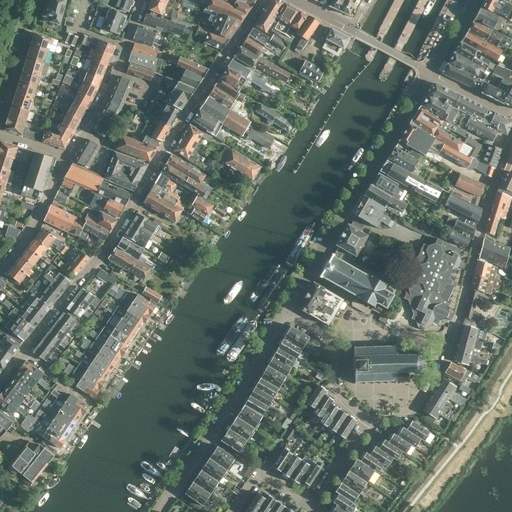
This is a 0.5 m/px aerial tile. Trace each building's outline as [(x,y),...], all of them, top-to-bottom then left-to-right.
[(59,23),(65,0),(48,0),(46,10),(45,10),(43,15),(44,15),(43,19),(59,23)] [(118,0),(116,7),(128,12),(132,0),(118,0)] [(154,12),(153,13),(160,15),(160,14),(162,15),(166,4),(156,0),(151,0),(148,9),(154,12)] [(210,0),(207,8),(224,15),(241,22),(252,7),(234,0),(225,0),(225,3),(222,2),(222,0),(210,0)] [(269,0),(265,8),(276,15),(284,3),(277,0),(269,0)] [(331,0),(329,6),(348,15),(355,0),(331,0)] [(511,5),(499,0),(484,0),(481,8),(511,21),(511,5)] [(299,12),(296,10),(285,3),(276,18),(278,19),(271,32),(279,37),(281,33),(284,35),(286,32),(290,26),(299,12)] [(265,8),(254,26),(266,32),(276,15),(265,8)] [(511,21),(481,8),(474,20),(511,38),(511,21)] [(109,9),(105,18),(125,27),(128,22),(125,20),(127,16),(109,9)] [(307,16),(299,12),(290,26),(286,32),(291,34),(294,28),(298,30),(307,16)] [(153,15),(146,13),(142,24),(169,32),(173,19),(172,18),(171,21),(159,17),(160,15),(153,13),(153,15)] [(229,39),(234,32),(241,22),(224,15),(224,17),(217,14),(215,17),(211,15),(208,20),(213,23),(211,26),(216,28),(214,32),(229,39)] [(315,37),(322,26),(319,23),(308,16),(296,33),(303,38),(298,44),(294,50),(299,53),(308,41),(307,40),(311,35),(315,37)] [(125,27),(105,18),(101,28),(119,36),(121,31),(123,32),(125,27)] [(175,19),(173,19),(169,32),(182,36),(186,23),(175,19)] [(496,47),(497,46),(499,43),(510,48),(511,42),(511,38),(474,20),(467,32),(496,47)] [(140,26),(137,33),(162,41),(164,37),(156,34),(157,31),(140,26)] [(222,50),(228,40),(210,33),(211,31),(199,27),(197,34),(206,37),(204,43),(222,50)] [(252,28),(247,37),(273,53),(278,56),(282,50),(276,46),(275,48),(266,42),(268,38),(252,28)] [(343,49),(349,38),(331,28),(325,39),(343,49)] [(61,41),(67,44),(71,34),(65,32),(61,41)] [(496,47),(467,32),(460,42),(477,51),(487,56),(497,62),(499,57),(502,51),(496,47)] [(31,45),(48,51),(50,44),(52,44),(54,39),(34,33),(31,45)] [(161,45),(162,41),(137,33),(134,41),(152,46),(153,43),(161,45)] [(71,34),(67,44),(73,46),(77,37),(71,34)] [(276,46),(282,50),(284,47),(280,40),(273,35),(269,41),(276,46)] [(271,57),(273,53),(247,37),(241,46),(252,53),(257,55),(260,51),(271,57)] [(90,47),(95,49),(110,56),(114,46),(99,40),(96,45),(92,43),(90,47)] [(460,42),(454,53),(486,70),(490,62),(476,55),(477,51),(460,42)] [(134,44),(132,51),(154,58),(156,51),(134,44)] [(31,45),(27,57),(44,63),(48,51),(31,45)] [(259,56),(252,53),(241,46),(234,56),(234,57),(252,68),(255,63),(285,81),(289,74),(259,56)] [(64,56),(64,57),(69,58),(72,51),(67,49),(64,56)] [(95,49),(90,60),(106,66),(110,56),(95,49)] [(154,58),(132,51),(130,57),(128,61),(155,70),(156,66),(160,67),(162,60),(154,58)] [(454,53),(447,63),(457,69),(464,70),(483,80),(485,75),(484,75),(486,70),(454,53)] [(27,57),(26,59),(23,69),(40,75),(44,63),(27,57)] [(176,65),(183,68),(202,78),(208,69),(179,57),(178,61),(169,58),(168,62),(176,65)] [(309,61),(304,58),(296,73),(305,78),(307,75),(317,81),(323,71),(308,62),(309,61)] [(232,59),(227,67),(246,78),(273,95),(275,91),(278,87),(265,79),(232,59)] [(90,60),(86,71),(101,77),(106,66),(90,60)] [(447,63),(446,64),(441,73),(482,93),(485,85),(481,83),(483,80),(464,70),(457,69),(447,63)] [(129,64),(126,72),(150,81),(153,72),(129,64)] [(501,78),(506,81),(511,83),(511,72),(497,65),(493,75),(501,78)] [(240,89),(246,78),(227,67),(220,78),(240,89)] [(183,68),(182,70),(181,73),(183,74),(179,82),(195,89),(202,78),(183,68)] [(23,69),(19,81),(36,87),(40,75),(23,69)] [(86,71),(81,81),(97,88),(101,77),(86,71)] [(73,79),(71,78),(65,75),(62,83),(69,86),(73,79)] [(488,84),(496,89),(501,78),(493,75),(490,80),(488,84)] [(132,82),(118,76),(115,84),(129,90),(132,82)] [(169,87),(171,80),(165,77),(162,85),(169,87)] [(511,87),(504,85),(506,81),(501,78),(496,89),(502,92),(502,91),(508,94),(503,104),(511,107),(511,87)] [(167,103),(180,109),(184,102),(185,100),(186,101),(195,89),(172,79),(169,87),(172,88),(163,101),(167,103)] [(214,86),(213,87),(234,99),(238,91),(219,79),(214,86)] [(19,81),(18,85),(15,93),(32,99),(36,87),(19,81)] [(77,92),(78,92),(92,99),(97,88),(81,81),(81,83),(77,92)] [(426,94),(469,116),(480,122),(486,109),(434,83),(426,94)] [(486,83),(485,85),(482,93),(503,104),(508,94),(502,91),(502,92),(496,89),(488,84),(486,83)] [(115,84),(111,92),(125,98),(129,90),(115,84)] [(65,86),(61,85),(56,95),(60,97),(65,86)] [(231,110),(237,101),(234,99),(213,87),(208,96),(231,110)] [(77,94),(72,103),(85,110),(92,99),(78,92),(77,94)] [(111,92),(108,100),(122,106),(125,98),(111,92)] [(15,93),(11,106),(28,111),(32,99),(15,93)] [(236,99),(241,102),(244,97),(239,94),(236,99)] [(461,127),(463,128),(469,116),(426,94),(419,106),(460,129),(461,127)] [(223,123),(222,124),(241,136),(243,134),(268,148),(274,137),(249,123),(249,122),(207,97),(199,108),(223,123)] [(122,107),(107,101),(104,107),(121,117),(122,116),(121,114),(119,112),(122,107)] [(72,103),(66,113),(79,121),(85,110),(72,103)] [(175,118),(180,109),(167,103),(164,108),(162,107),(155,119),(170,126),(175,118)] [(255,111),(268,119),(267,120),(267,122),(268,124),(269,125),(271,125),(273,125),(274,123),(288,132),(292,124),(291,124),(292,123),(292,121),(291,120),(290,119),(288,118),(286,119),(286,120),(260,104),(255,111)] [(11,106),(5,123),(3,130),(33,139),(35,133),(25,130),(26,127),(24,127),(26,120),(30,121),(33,113),(28,111),(11,106)] [(419,106),(409,123),(459,152),(468,157),(473,159),(475,155),(477,156),(482,146),(467,138),(464,143),(455,138),(456,136),(448,132),(449,130),(464,138),(467,132),(460,129),(419,106)] [(121,117),(104,107),(100,115),(113,122),(116,117),(119,119),(121,118),(121,117)] [(193,124),(220,140),(222,137),(220,134),(217,132),(222,124),(223,123),(199,108),(198,109),(192,120),(194,122),(193,124)] [(480,122),(498,130),(500,131),(506,134),(511,123),(509,120),(486,109),(480,122)] [(73,132),(79,121),(66,113),(60,124),(73,132)] [(113,122),(100,115),(96,122),(113,132),(113,131),(113,129),(110,127),(113,122)] [(492,143),(498,130),(480,122),(469,116),(463,128),(492,143)] [(150,117),(144,126),(141,133),(161,141),(170,126),(155,119),(150,117)] [(113,132),(96,122),(91,130),(105,138),(108,132),(110,134),(112,133),(113,132)] [(73,132),(60,124),(58,123),(55,128),(56,129),(60,131),(58,135),(63,138),(62,140),(67,143),(73,132)] [(409,123),(398,141),(406,146),(420,154),(424,156),(427,150),(431,152),(431,153),(436,155),(439,153),(469,170),(474,169),(484,174),(484,175),(491,177),(494,168),(486,164),(473,159),(468,157),(459,152),(409,123)] [(189,124),(184,133),(181,137),(195,146),(200,136),(207,141),(210,136),(203,132),(202,133),(195,128),(196,128),(189,124)] [(50,129),(48,133),(44,132),(41,141),(63,149),(67,143),(62,140),(63,138),(58,135),(60,131),(56,129),(54,132),(50,129)] [(120,135),(115,148),(115,149),(149,162),(159,143),(144,136),(141,143),(120,135)] [(181,137),(174,150),(176,152),(180,155),(180,154),(187,158),(186,159),(193,163),(197,157),(196,157),(200,150),(194,146),(195,146),(181,137)] [(96,152),(99,147),(86,139),(82,147),(98,156),(99,155),(99,153),(96,152)] [(0,154),(9,158),(13,159),(15,152),(29,157),(30,151),(0,141),(0,154)] [(398,141),(387,158),(409,172),(420,154),(406,146),(398,141)] [(473,159),(486,164),(494,168),(501,150),(488,145),(483,158),(477,156),(475,155),(473,159)] [(223,163),(231,149),(225,146),(217,159),(222,163),(223,163)] [(82,147),(77,154),(91,160),(94,157),(96,158),(97,157),(98,156),(82,147)] [(234,170),(242,174),(250,161),(231,149),(223,163),(230,167),(229,169),(233,172),(234,170)] [(113,151),(109,162),(119,166),(120,164),(127,166),(126,168),(132,171),(129,177),(138,182),(147,165),(113,151)] [(34,152),(20,194),(24,196),(37,199),(40,190),(42,190),(50,165),(53,166),(56,159),(34,152)] [(0,168),(5,170),(5,169),(9,158),(0,154),(0,168)] [(91,161),(91,160),(77,154),(73,162),(87,168),(89,164),(91,165),(95,164),(91,161)] [(205,175),(171,154),(166,163),(200,183),(205,175)] [(222,163),(217,159),(213,165),(219,168),(222,163)] [(15,172),(23,175),(27,163),(19,160),(15,172)] [(250,161),(242,174),(254,182),(256,181),(263,171),(262,168),(250,161)] [(419,194),(446,207),(452,195),(426,181),(425,182),(386,161),(379,172),(411,189),(419,194)] [(109,162),(105,172),(115,176),(117,172),(129,177),(132,171),(126,168),(127,166),(120,164),(119,166),(109,162)] [(96,192),(101,182),(103,177),(72,163),(63,180),(74,185),(90,192),(91,191),(96,193),(96,192)] [(166,163),(160,172),(201,197),(207,188),(166,163)] [(0,181),(5,183),(9,171),(5,169),(5,170),(0,168),(0,181)] [(102,179),(133,191),(138,182),(129,177),(117,172),(115,176),(105,172),(102,179)] [(378,172),(370,184),(398,202),(406,188),(378,172)] [(511,174),(508,173),(500,193),(509,197),(511,190),(511,174)] [(154,183),(170,193),(176,183),(160,174),(154,183)] [(455,186),(478,197),(483,185),(460,174),(455,186)] [(72,190),(74,185),(63,180),(60,186),(72,190)] [(5,183),(0,181),(0,194),(2,195),(9,197),(10,195),(3,192),(5,183)] [(124,206),(131,194),(114,186),(112,191),(106,189),(108,184),(101,182),(96,192),(124,206)] [(181,210),(187,213),(189,208),(183,204),(182,204),(177,201),(179,198),(170,193),(154,183),(150,190),(166,200),(181,210)] [(370,184),(363,196),(383,207),(386,202),(394,206),(391,212),(399,216),(401,211),(405,205),(398,202),(370,184)] [(142,203),(158,213),(166,200),(150,190),(142,203)] [(58,191),(54,199),(60,202),(60,200),(65,202),(68,197),(58,191)] [(124,206),(96,192),(96,193),(91,191),(90,192),(85,202),(94,206),(96,202),(104,206),(102,210),(117,217),(124,206)] [(496,191),(493,202),(508,209),(511,198),(509,197),(500,193),(496,191)] [(465,217),(477,223),(481,209),(471,204),(452,195),(446,207),(465,217)] [(191,205),(206,215),(212,206),(196,196),(191,205)] [(383,207),(363,196),(353,214),(376,227),(379,221),(383,223),(382,223),(390,228),(392,227),(394,224),(393,222),(388,219),(389,218),(381,213),(384,208),(383,207)] [(174,222),(181,210),(166,200),(158,213),(174,222)] [(493,202),(492,205),(489,212),(500,217),(505,219),(508,209),(493,202)] [(43,221),(68,232),(75,217),(56,208),(51,205),(43,221)] [(189,208),(187,213),(202,222),(206,215),(191,205),(189,208)] [(224,216),(226,213),(216,207),(214,210),(224,216)] [(87,213),(84,219),(85,219),(103,228),(109,231),(116,220),(100,212),(97,218),(87,213)] [(489,212),(486,222),(497,226),(498,222),(500,217),(489,212)] [(132,220),(153,233),(155,234),(159,227),(136,213),(132,220)] [(85,239),(89,232),(104,240),(109,231),(103,228),(85,219),(84,219),(82,220),(75,217),(68,232),(78,237),(85,239)] [(132,220),(127,227),(149,240),(153,233),(132,220)] [(338,253),(340,255),(349,260),(352,255),(355,257),(367,236),(360,232),(363,226),(353,220),(349,226),(347,224),(335,245),(341,248),(338,253)] [(451,230),(469,239),(472,240),(475,229),(456,220),(451,230)] [(494,236),(497,226),(486,222),(483,232),(494,236)] [(8,226),(4,236),(14,239),(19,230),(8,226)] [(144,247),(149,240),(127,227),(123,234),(144,247)] [(430,232),(421,228),(418,232),(428,237),(430,232)] [(54,239),(55,238),(40,230),(33,239),(46,249),(50,244),(57,247),(61,242),(54,239)] [(465,248),(469,239),(451,230),(447,239),(465,248)] [(139,256),(143,250),(122,237),(115,248),(136,260),(149,268),(151,269),(153,266),(147,263),(146,263),(145,262),(146,260),(139,256)] [(507,257),(509,249),(483,238),(478,258),(488,261),(496,264),(504,269),(505,263),(508,264),(511,258),(507,257)] [(33,239),(26,247),(39,258),(46,249),(33,239)] [(460,250),(437,239),(434,244),(428,246),(423,244),(421,249),(413,251),(408,249),(406,254),(411,257),(414,263),(403,286),(405,294),(403,298),(408,301),(413,314),(410,319),(415,321),(418,328),(422,330),(425,326),(432,323),(436,326),(438,321),(445,319),(450,321),(452,316),(448,313),(445,307),(447,302),(443,300),(440,293),(442,289),(449,286),(454,288),(457,283),(452,280),(449,273),(451,269),(458,267),(463,269),(465,264),(461,262),(458,255),(460,250)] [(62,241),(61,242),(57,247),(55,249),(59,252),(63,246),(66,243),(62,241)] [(67,249),(63,246),(59,252),(63,255),(67,249)] [(20,256),(32,266),(39,258),(26,247),(20,256)] [(75,250),(71,255),(83,265),(89,258),(75,247),(74,249),(75,250)] [(129,271),(130,271),(143,279),(149,268),(136,260),(115,248),(108,258),(129,271)] [(168,257),(159,252),(156,257),(164,262),(168,257)] [(68,260),(66,262),(78,271),(83,265),(71,255),(69,258),(67,257),(66,258),(68,260)] [(331,255),(319,276),(372,306),(371,307),(372,308),(371,309),(380,314),(381,314),(384,309),(385,309),(386,308),(387,309),(387,308),(386,307),(393,296),(394,296),(393,295),(394,294),(393,293),(396,287),(386,281),(349,260),(340,255),(338,258),(331,255)] [(20,256),(13,264),(26,275),(29,277),(32,272),(29,270),(32,266),(20,256)] [(477,260),(473,274),(485,277),(485,278),(487,278),(487,277),(493,278),(496,267),(490,266),(491,264),(477,260)] [(57,266),(61,268),(73,278),(78,271),(66,262),(64,265),(60,262),(57,266)] [(13,264),(6,273),(18,283),(26,275),(13,264)] [(47,269),(44,272),(64,288),(70,281),(58,272),(55,276),(47,269)] [(99,270),(95,276),(105,282),(107,280),(113,284),(116,280),(110,276),(109,276),(99,270)] [(44,272),(39,279),(59,295),(64,288),(44,272)] [(485,277),(473,274),(470,286),(489,294),(491,287),(496,288),(499,287),(500,282),(499,280),(493,278),(487,277),(487,278),(485,278),(485,277)] [(59,295),(39,279),(34,285),(54,301),(59,295)] [(308,313),(327,325),(342,300),(312,283),(298,308),(308,314),(308,313)] [(109,288),(149,315),(157,303),(150,299),(149,302),(137,294),(134,299),(125,293),(125,292),(112,284),(109,288)] [(29,292),(32,294),(49,308),(54,301),(34,285),(29,292)] [(76,294),(89,304),(94,308),(99,301),(80,288),(76,294)] [(126,311),(143,322),(144,323),(149,315),(109,288),(106,292),(119,301),(119,300),(128,307),(126,311)] [(17,293),(19,295),(44,314),(49,308),(32,294),(30,297),(20,290),(17,293)] [(76,294),(71,301),(89,314),(91,311),(86,307),(89,304),(76,294)] [(23,304),(21,307),(39,321),(44,314),(19,295),(16,299),(23,304)] [(71,301),(65,308),(65,309),(78,317),(81,313),(86,318),(89,314),(71,301)] [(12,311),(33,327),(39,321),(21,307),(18,310),(14,307),(12,311)] [(112,314),(137,331),(143,322),(126,311),(123,315),(115,310),(112,314)] [(482,317),(467,310),(464,319),(478,326),(482,317)] [(6,317),(10,320),(28,334),(33,327),(12,311),(11,311),(6,317)] [(59,318),(76,332),(79,329),(73,325),(76,321),(63,312),(59,318)] [(112,314),(106,322),(132,339),(137,331),(112,314)] [(387,318),(380,315),(378,319),(384,323),(387,318)] [(10,320),(7,323),(0,317),(0,323),(5,326),(9,330),(22,341),(23,341),(28,334),(10,320)] [(54,325),(66,334),(69,330),(74,335),(76,332),(59,318),(54,325)] [(112,331),(109,336),(126,348),(132,339),(106,322),(104,326),(112,331)] [(66,334),(54,325),(48,331),(66,345),(69,342),(63,338),(66,334)] [(462,325),(459,334),(482,340),(483,336),(477,334),(478,329),(462,325)] [(282,339),(301,350),(309,337),(290,326),(282,339)] [(2,369),(22,341),(9,330),(7,332),(0,341),(0,347),(1,349),(0,350),(0,369),(1,368),(2,369)] [(95,339),(98,335),(92,330),(89,334),(95,339)] [(101,330),(98,335),(95,339),(120,356),(121,356),(127,348),(126,348),(109,336),(101,330)] [(43,338),(55,348),(58,344),(64,348),(66,345),(48,331),(43,338)] [(459,334),(457,343),(480,349),(482,340),(459,334)] [(55,348),(43,338),(38,345),(56,359),(58,356),(52,351),(55,348)] [(95,339),(90,347),(115,364),(120,356),(95,339)] [(282,339),(277,347),(296,358),(301,350),(282,339)] [(318,349),(321,343),(311,339),(308,345),(318,349)] [(457,343),(455,351),(487,360),(488,357),(487,357),(483,356),(482,358),(478,356),(480,349),(457,343)] [(498,351),(500,345),(493,343),(492,350),(498,351)] [(352,358),(352,370),(354,370),(354,382),(353,383),(354,384),(355,382),(364,382),(364,384),(365,384),(365,382),(372,382),(372,384),(373,384),(373,382),(379,382),(379,384),(380,384),(380,382),(386,381),(386,383),(387,383),(387,381),(394,381),(394,383),(396,383),(396,381),(408,381),(408,373),(417,372),(417,374),(419,373),(418,372),(422,367),(423,368),(424,367),(423,366),(422,360),(424,359),(424,358),(422,358),(418,355),(419,353),(417,352),(416,354),(407,354),(407,352),(406,352),(406,347),(396,347),(395,345),(395,344),(394,344),(394,345),(387,346),(387,344),(386,344),(386,346),(380,346),(380,344),(378,344),(379,346),(373,346),(373,345),(371,345),(371,346),(365,346),(365,345),(363,345),(363,346),(354,347),(354,345),(352,346),(353,347),(353,358),(352,358)] [(48,357),(54,362),(56,359),(38,345),(32,352),(45,361),(48,357)] [(95,356),(92,361),(109,372),(115,364),(90,347),(89,347),(86,350),(95,356)] [(277,347),(272,356),(291,367),(291,366),(295,368),(298,362),(295,360),(296,358),(277,347)] [(455,351),(452,360),(468,365),(470,360),(486,364),(487,360),(455,351)] [(92,361),(83,355),(81,358),(82,359),(81,359),(89,364),(86,369),(104,380),(109,372),(92,361)] [(272,356),(267,365),(285,376),(291,367),(272,356)] [(36,382),(44,388),(47,384),(39,378),(42,374),(25,361),(19,369),(36,382)] [(451,362),(445,372),(464,383),(469,372),(451,362)] [(71,371),(73,372),(99,389),(104,381),(104,380),(86,369),(86,370),(78,364),(75,368),(74,367),(71,371)] [(278,389),(285,376),(267,365),(259,377),(278,389)] [(19,369),(13,377),(30,390),(38,395),(41,392),(33,386),(36,382),(19,369)] [(78,381),(75,386),(93,398),(99,389),(73,372),(70,376),(78,381)] [(27,394),(30,390),(13,377),(7,385),(32,404),(35,400),(27,394)] [(259,377),(254,387),(273,398),(278,389),(259,377)] [(441,378),(436,386),(464,403),(466,400),(452,391),(455,387),(441,378)] [(49,386),(47,384),(44,388),(49,391),(55,383),(52,381),(49,386)] [(7,385),(1,393),(18,406),(21,401),(29,407),(32,404),(7,385)] [(59,387),(56,385),(50,393),(55,397),(58,393),(56,392),(59,387)] [(317,385),(306,403),(314,409),(315,409),(324,394),(325,394),(327,391),(317,385)] [(436,386),(431,394),(445,403),(448,399),(461,407),(464,403),(436,386)] [(267,406),(273,398),(254,387),(249,395),(267,406)] [(472,391),(466,388),(464,394),(470,396),(472,391)] [(483,390),(476,399),(489,408),(495,399),(483,390)] [(26,412),(18,406),(1,393),(0,394),(0,404),(12,414),(15,409),(23,415),(26,412)] [(56,397),(57,398),(82,415),(88,406),(70,394),(66,399),(58,393),(56,397)] [(315,409),(314,409),(312,412),(321,418),(330,403),(331,404),(333,400),(325,394),(324,394),(315,409)] [(431,394),(427,401),(449,415),(451,412),(443,406),(445,403),(431,394)] [(249,395),(244,404),(262,416),(267,406),(249,395)] [(51,406),(76,423),(82,415),(57,398),(51,406)] [(449,415),(427,401),(422,409),(427,413),(424,417),(432,422),(435,418),(436,418),(438,414),(448,420),(451,416),(449,415)] [(330,403),(321,418),(319,422),(327,427),(339,409),(331,404),(330,403)] [(254,428),(262,416),(244,404),(236,416),(254,428)] [(51,406),(46,414),(70,431),(76,423),(51,406)] [(339,409),(327,427),(336,433),(347,414),(339,409)] [(0,437),(7,430),(12,433),(18,425),(0,410),(0,437)] [(36,420),(33,418),(28,414),(25,418),(33,424),(36,420)] [(40,423),(65,440),(70,431),(46,414),(40,423)] [(336,433),(344,438),(356,420),(347,414),(336,433)] [(236,416),(228,428),(246,440),(254,428),(236,416)] [(19,426),(23,429),(26,426),(30,428),(33,424),(25,418),(19,426)] [(406,430),(420,439),(424,442),(430,432),(412,420),(406,429),(406,430)] [(41,436),(59,448),(65,440),(40,423),(39,422),(36,426),(44,431),(41,436)] [(402,427),(397,435),(396,436),(411,445),(415,448),(420,439),(406,430),(406,429),(402,427)] [(238,452),(246,440),(228,428),(220,440),(238,452)] [(290,428),(284,438),(288,440),(294,431),(290,428)] [(387,442),(402,452),(405,454),(411,445),(396,436),(397,435),(393,433),(388,442),(387,442)] [(384,439),(378,448),(393,458),(396,460),(402,452),(387,442),(388,442),(384,439)] [(21,479),(29,486),(54,454),(45,446),(42,450),(37,446),(35,448),(27,442),(7,468),(15,474),(17,471),(23,476),(21,479)] [(216,446),(208,458),(226,470),(234,458),(216,446)] [(369,455),(384,464),(387,467),(393,458),(378,448),(375,446),(369,454),(369,455)] [(292,454),(284,448),(272,466),(281,472),(292,454)] [(366,452),(360,461),(374,471),(378,473),(384,464),(369,455),(369,454),(366,452)] [(289,478),(301,459),(292,454),(281,472),(289,478)] [(200,469),(218,482),(226,470),(208,458),(200,469)] [(348,470),(367,482),(374,471),(360,461),(356,458),(348,470)] [(298,483),(300,480),(310,465),(301,459),(289,478),(298,483)] [(300,480),(309,486),(321,467),(312,462),(310,465),(300,480)] [(200,469),(192,481),(210,494),(218,482),(200,469)] [(348,470),(340,482),(359,494),(367,482),(348,470)] [(210,494),(192,481),(184,493),(202,506),(210,494)] [(335,491),(338,494),(339,493),(354,503),(359,494),(340,482),(335,491)] [(246,511),(256,511),(265,499),(257,493),(245,511),(246,511)] [(336,504),(348,511),(352,511),(357,505),(354,503),(339,493),(338,494),(332,503),(336,505),(336,504)] [(268,511),(276,501),(268,495),(265,499),(256,511),(268,511)] [(268,511),(281,511),(285,506),(276,501),(268,511)]
